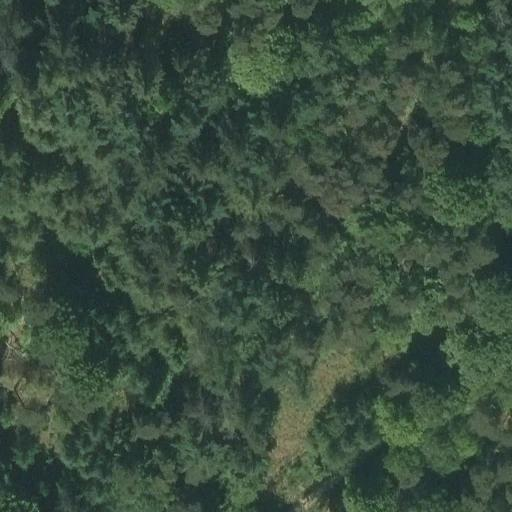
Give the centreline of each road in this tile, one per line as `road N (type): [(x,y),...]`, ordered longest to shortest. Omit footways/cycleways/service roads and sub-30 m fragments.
road 1 (track): [(511,291),(474,152),(453,0)]
road 2 (track): [(511,338),(294,511)]
